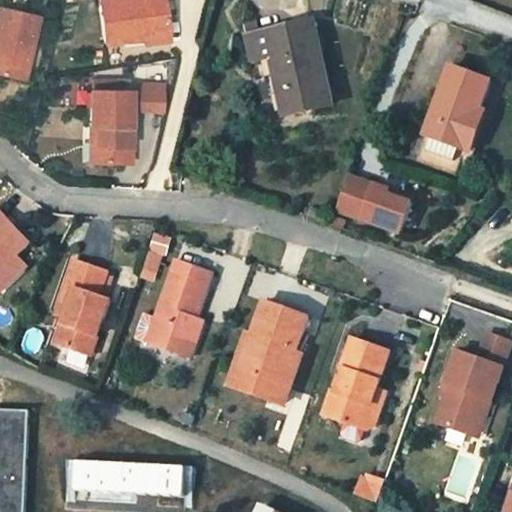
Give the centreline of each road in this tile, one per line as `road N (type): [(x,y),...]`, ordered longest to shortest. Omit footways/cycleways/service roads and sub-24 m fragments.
road 1 (residential): [(0,153),(38,187),(70,200),(247,215),(454,283)]
road 2 (unknown): [(0,366),(346,511)]
